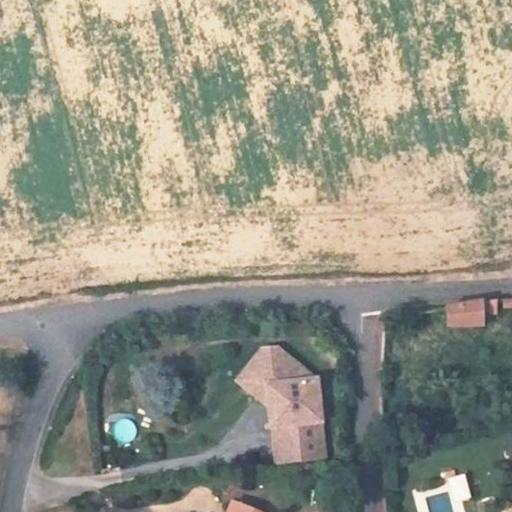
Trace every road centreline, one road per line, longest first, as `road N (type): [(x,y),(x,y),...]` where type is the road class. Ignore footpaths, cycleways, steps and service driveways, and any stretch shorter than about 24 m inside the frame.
road 1 (unclassified): [(358,300),(177,304),(63,320)]
road 2 (residential): [(364,511),(358,300)]
road 3 (residential): [(8,511),(10,472),(63,320)]
road 4 (unclassified): [(511,290),(358,300)]
